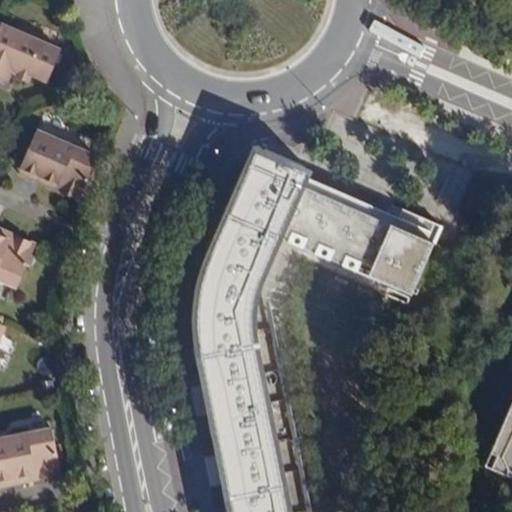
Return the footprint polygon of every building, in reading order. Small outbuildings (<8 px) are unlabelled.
[(21,71),(18,78),(27,82),(29,75),(47,84),(62,52),(1,25),(0,28),(0,84),(3,85),(8,74),(10,67),(21,71)] [(21,71),(10,67),(8,74),(18,78),(21,71)] [(385,103),(375,126),(460,162),(470,138),(385,103)] [(79,201),(98,159),(35,130),(17,167),(56,184),(53,190),(79,201)] [(304,167),(254,146),(247,163),(297,184),(304,167)] [(359,272),(410,294),(432,243),(426,240),(429,233),(396,218),(392,226),(376,219),(373,228),(365,224),(369,216),(349,207),(345,215),(338,212),(342,204),(322,195),(318,204),(311,201),(314,192),(247,163),(230,201),(239,205),(233,219),(249,226),(257,207),(265,210),(261,219),(363,264),(359,272)] [(56,184),(17,167),(14,173),(53,190),(56,184)] [(322,195),(314,192),(311,201),(318,204),(322,195)] [(349,207),(342,204),(338,212),(345,215),(349,207)] [(257,229),(261,219),(265,210),(257,207),(249,226),(257,229)] [(376,219),(369,216),(365,224),(373,228),(376,219)] [(257,229),(249,226),(233,219),(228,229),(272,249),(277,238),(257,229)] [(257,229),(277,238),(278,237),(359,272),(363,264),(261,219),(257,229)] [(228,229),(220,225),(209,249),(199,283),(196,299),(195,317),(195,329),(197,346),(204,385),(215,383),(215,385),(214,386),(213,387),(213,390),(213,392),(214,394),(216,396),(218,397),(220,397),(221,397),(223,397),(226,411),(210,414),(219,455),(230,453),(230,455),(230,457),(230,458),(230,459),(230,461),(231,462),(232,463),(233,463),(235,464),(236,465),(238,465),(241,481),(225,484),(230,511),(289,511),(282,472),(271,474),(269,460),(279,458),(267,402),(257,404),(254,390),(265,388),(256,345),(254,331),(254,306),(256,292),(261,277),(272,249),(228,229)] [(13,234),(0,228),(0,238),(9,243),(13,234)] [(435,235),(429,233),(426,240),(432,243),(435,235)] [(9,243),(0,238),(0,280),(16,288),(35,245),(13,234),(9,243)] [(215,385),(215,383),(204,385),(210,414),(226,411),(223,397),(221,397),(220,397),(218,397),(216,396),(214,394),(213,392),(213,390),(213,387),(214,386),(215,385)] [(267,402),(265,388),(254,390),(257,404),(267,402)] [(511,400),(490,451),(497,454),(492,467),(511,475),(511,400)] [(52,429),(0,439),(0,478),(34,472),(36,480),(62,475),(52,429)] [(230,455),(230,453),(219,455),(225,484),(241,481),(238,465),(236,465),(235,464),(233,463),(232,463),(231,462),(230,461),(230,459),(230,458),(230,457),(230,455)] [(280,462),(279,458),(269,460),(271,474),(282,472),(280,462)] [(0,487),(36,480),(34,472),(0,478),(0,487)]
